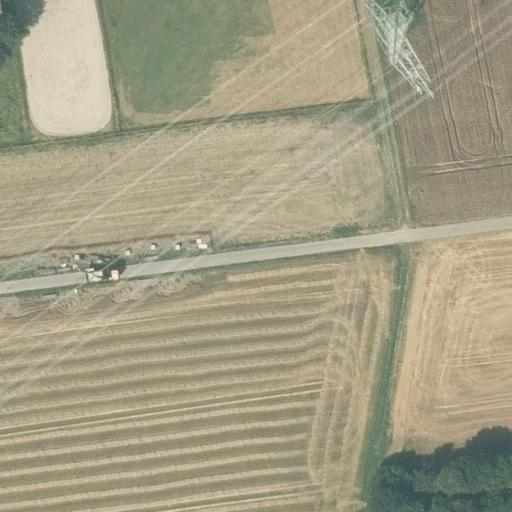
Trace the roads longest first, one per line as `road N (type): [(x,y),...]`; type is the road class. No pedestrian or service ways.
road 1 (track): [(511,224),(0,290)]
road 2 (track): [(363,0),(409,237)]
